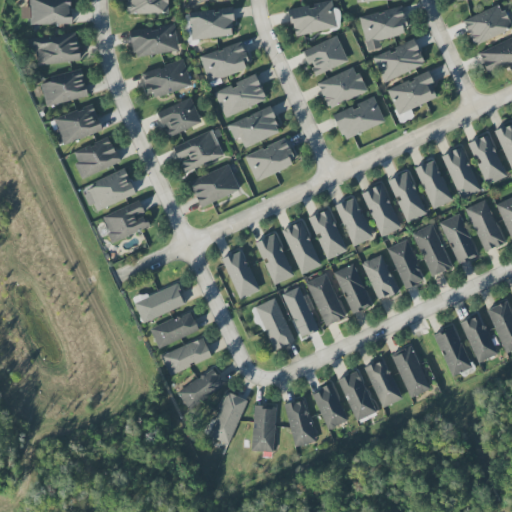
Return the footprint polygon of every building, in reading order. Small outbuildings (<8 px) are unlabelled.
[(71,24),(70,0),(28,0),(29,7),(20,7),(21,19),(30,19),(30,25),(71,24)] [(167,13),(166,0),(125,0),(126,14),(167,13)] [(294,37),(336,28),(331,1),(288,9),(294,37)] [(462,20),(473,46),(511,29),(500,4),(462,20)] [(233,36),(230,8),(189,12),(191,40),(233,36)] [(379,40),(406,34),(401,8),(359,16),(366,51),(381,48),(379,40)] [(178,51),(174,24),(129,31),(133,58),(178,51)] [(37,67),(80,60),(76,32),(27,39),(29,52),(35,51),(37,67)] [(347,63),(338,37),(303,49),(312,75),(347,63)] [(511,37),(477,53),(486,73),(511,61),(511,37)] [(372,57),(383,82),(424,65),(414,40),(372,57)] [(199,56),(208,82),(246,70),(243,62),(247,61),(241,43),(199,56)] [(150,100),(191,86),(183,60),(142,74),(150,100)] [(355,67),(316,83),(327,109),(366,93),(355,67)] [(49,76),(50,82),(40,84),(45,106),(87,97),(81,69),(49,76)] [(387,88),(396,114),(436,100),(431,85),(433,84),(429,73),(387,88)] [(266,100),(255,74),(214,92),(225,118),(266,100)] [(332,116),(343,141),(384,122),(373,97),(332,116)] [(167,137),(201,123),(190,98),(157,112),(167,137)] [(101,132),(93,105),(53,118),(62,144),(101,132)] [(227,125),(234,140),(240,138),(244,148),(280,133),(269,107),(227,125)] [(511,171),(511,123),(494,132),(511,171)] [(173,146),(183,173),(224,158),(214,130),(173,146)] [(467,144),(486,186),(506,176),(487,135),(467,144)] [(81,180),(120,162),(109,139),(74,155),(77,162),(74,164),(81,180)] [(244,157),(255,182),(294,164),(283,139),(244,157)] [(481,191),(461,147),(441,156),(461,200),(481,191)] [(432,209),(451,201),(434,160),(414,169),(432,209)] [(239,190),(227,164),(188,182),(200,208),(239,190)] [(94,182),(96,186),(86,190),(95,211),(135,194),(124,169),(94,182)] [(426,214),(407,172),(387,181),(406,223),(426,214)] [(362,192),(378,237),(398,230),(383,185),(362,192)] [(353,247),(372,238),(353,197),(334,206),(353,247)] [(511,239),(511,238),(511,197),(495,205),(511,239)] [(484,252),(504,244),(485,200),(465,209),(484,252)] [(101,217),(112,243),(149,227),(139,201),(101,217)] [(326,260),(346,251),(327,209),(307,218),(326,260)] [(457,265),(477,256),(460,214),(439,222),(457,265)] [(321,266),(301,221),(281,230),(301,275),(321,266)] [(411,234),(431,278),(452,268),(432,224),(411,234)] [(293,277),(275,234),(255,242),(273,285),(293,277)] [(406,240),(387,249),(405,289),(424,280),(406,240)] [(239,300),(259,291),(241,250),(221,259),(239,300)] [(378,301),(398,292),(381,255),(361,264),(378,301)] [(333,273),(351,314),(371,306),(353,264),(333,273)] [(305,283),(325,327),(345,318),(325,274),(305,283)] [(186,305),(177,282),(132,301),(142,323),(186,305)] [(316,332),(301,287),(283,293),(298,338),(316,332)] [(254,307),(272,351),(293,342),(275,298),(254,307)] [(486,310),(505,354),(511,350),(511,313),(506,301),(486,310)] [(149,329),(158,349),(198,331),(189,311),(149,329)] [(497,354),(478,315),(459,323),(478,363),(497,354)] [(451,376),(471,367),(453,326),(433,335),(451,376)] [(169,376),(211,357),(202,337),(160,356),(169,376)] [(429,390),(411,346),(391,355),(409,398),(429,390)] [(401,400),(383,359),(364,368),(381,408),(401,400)] [(189,411),(224,385),(212,367),(176,394),(189,411)] [(336,380),(356,422),(376,412),(356,371),(336,380)] [(311,394),(328,430),(347,421),(331,384),(311,394)] [(247,400),(226,392),(214,421),(210,419),(204,434),(228,444),(247,400)] [(294,447),(314,442),(304,399),(284,404),(294,447)] [(273,452),(275,406),(253,405),(251,451),(273,452)]
